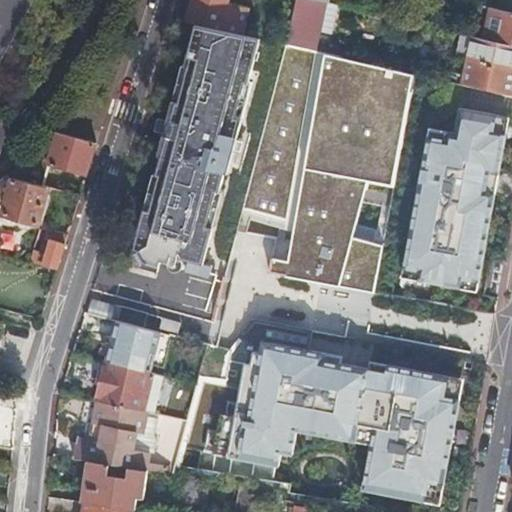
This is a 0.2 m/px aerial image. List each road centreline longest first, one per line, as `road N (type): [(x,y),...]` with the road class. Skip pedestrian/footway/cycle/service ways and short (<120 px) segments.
road 1 (residential): [(30,511),(40,400),(164,0)]
road 2 (residential): [(96,0),(26,112),(0,138)]
road 3 (residential): [(511,355),(484,511)]
